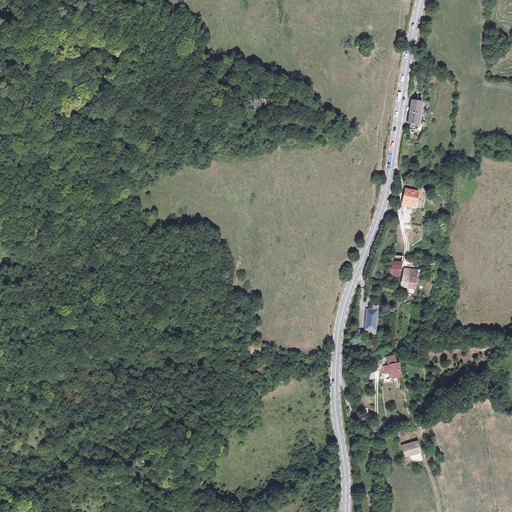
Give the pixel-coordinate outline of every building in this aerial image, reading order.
[(410,129),(420,131),(424,109),(413,107),(410,129)] [(417,197),(414,196),(404,195),(402,208),(414,209),(417,197)] [(397,286),(401,260),(385,261),(386,266),(388,266),(389,285),(397,286)] [(407,289),(410,272),(407,272),(405,271),(402,280),(401,289),(407,290),(407,289)] [(417,274),(410,272),(407,289),(415,290),(417,274)] [(364,333),(376,334),(378,312),(367,311),(364,333)] [(397,366),(388,367),(389,374),(389,380),(400,378),(397,366)] [(409,456),(420,454),(417,443),(401,447),(404,458),(409,456)] [(420,454),(409,456),(411,464),(422,462),(420,454)]
